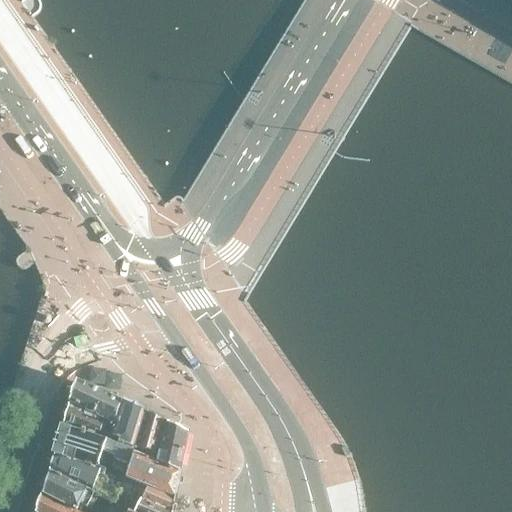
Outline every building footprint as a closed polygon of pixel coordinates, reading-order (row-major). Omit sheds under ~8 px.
[(511,0),(499,0),(466,57),(469,59),(511,83),(511,0)] [(114,424),(122,404),(81,384),(75,387),(69,404),(69,405),(69,406),(106,421),(114,424)] [(157,466),(167,424),(166,424),(144,414),(122,404),(114,424),(106,421),(99,443),(136,457),(157,466)] [(99,443),(106,421),(69,406),(63,428),(99,443)] [(179,474),(187,434),(167,424),(157,466),(179,474)] [(136,457),(99,443),(63,428),(54,457),(54,458),(90,468),(103,475),(105,471),(130,484),(136,457)] [(165,511),(170,511),(179,475),(179,474),(157,466),(136,457),(130,484),(128,494),(140,500),(165,511)] [(125,511),(127,502),(128,494),(130,484),(105,471),(103,475),(90,468),(54,458),(50,473),(125,511)] [(124,511),(125,511),(50,473),(42,496),(73,511),(124,511)] [(73,511),(42,496),(37,511),(73,511)] [(127,511),(165,511),(140,500),(139,508),(127,502),(125,511),(127,511)]
